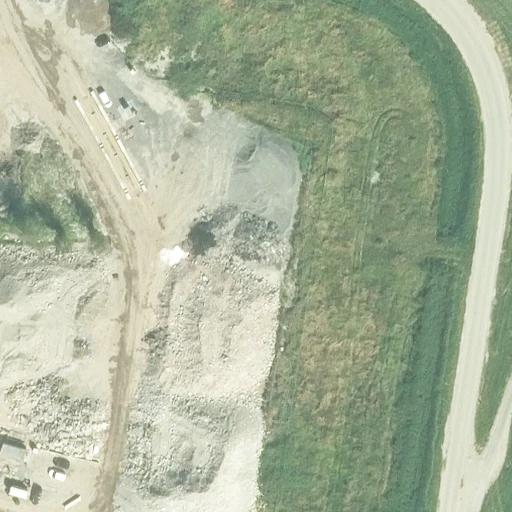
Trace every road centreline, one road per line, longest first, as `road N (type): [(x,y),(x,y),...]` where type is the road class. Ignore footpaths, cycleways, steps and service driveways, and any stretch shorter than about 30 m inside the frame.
road 1 (unclassified): [(450,511),(498,149),(488,82),(468,35),(433,0)]
road 2 (track): [(0,71),(101,118),(110,244),(130,322),(106,511)]
road 3 (unclassified): [(460,511),(511,379)]
